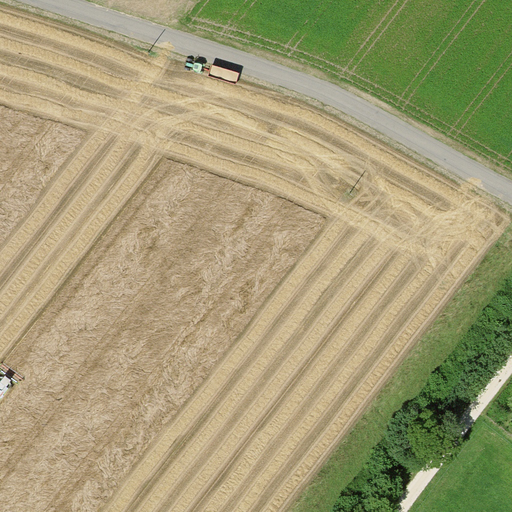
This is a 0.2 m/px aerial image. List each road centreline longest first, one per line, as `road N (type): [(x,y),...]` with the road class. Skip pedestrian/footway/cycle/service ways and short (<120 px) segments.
road 1 (unclassified): [(43,0),(285,78),(511,195)]
road 2 (track): [(397,511),(511,365)]
